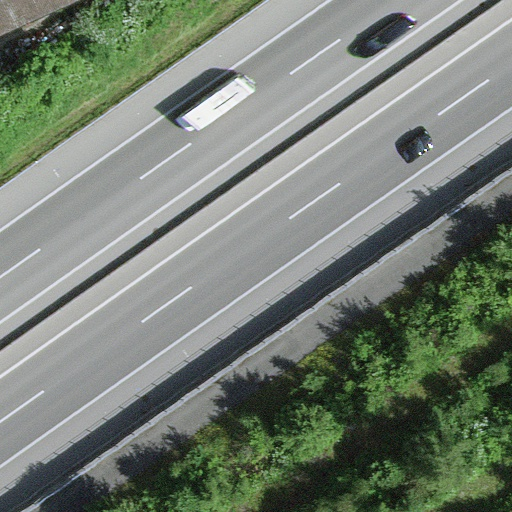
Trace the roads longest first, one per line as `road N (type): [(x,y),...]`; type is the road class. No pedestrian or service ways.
road 1 (motorway): [(0,421),(511,63)]
road 2 (motorway): [(396,0),(0,277)]
